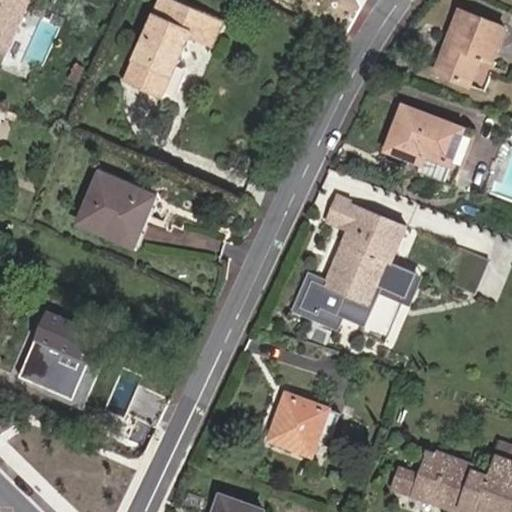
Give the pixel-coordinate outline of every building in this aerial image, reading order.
[(0,0),(0,48),(10,53),(33,0),(0,0)] [(194,37),(218,48),(229,23),(178,0),(163,0),(150,33),(189,50),(194,37)] [(505,28),(464,12),(440,72),(481,88),(505,28)] [(166,99),(189,50),(150,33),(127,82),(166,99)] [(459,124),(400,102),(383,147),(441,169),(459,124)] [(8,113),(0,108),(0,118),(5,121),(6,120),(8,113)] [(15,115),(8,113),(6,120),(12,122),(15,115)] [(139,242),(158,199),(102,175),(81,224),(101,232),(103,226),(139,242)] [(163,201),(158,199),(139,242),(103,226),(101,232),(142,250),(153,224),(170,232),(173,225),(156,217),(163,201)] [(307,278),(295,305),(310,312),(313,305),(333,314),(342,294),(365,305),(401,226),(345,201),(335,223),(347,229),(321,285),(307,278)] [(46,307),(17,378),(73,400),(102,329),(46,307)] [(335,407),(289,390),(273,433),(318,451),(335,407)] [(405,485),(458,505),(472,467),(466,465),(468,459),(429,444),(423,460),(416,457),(405,485)] [(472,467),(458,505),(477,511),(511,511),(511,446),(508,457),(493,451),(485,472),(472,467)] [(267,511),(268,510),(223,492),(215,511),(267,511)]
